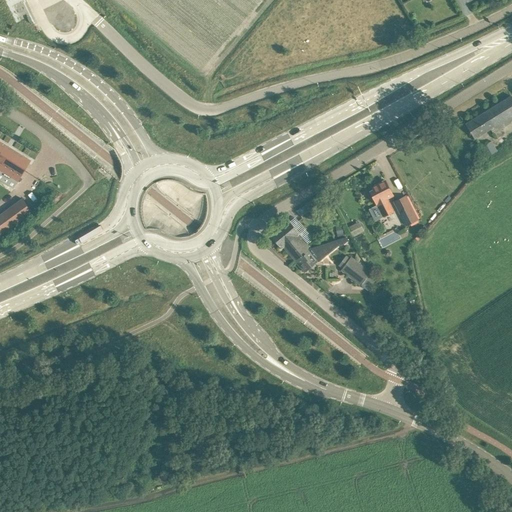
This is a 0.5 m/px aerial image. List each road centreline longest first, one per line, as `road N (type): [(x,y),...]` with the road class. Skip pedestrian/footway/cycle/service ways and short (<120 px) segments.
road 1 (unclassified): [(511,67),(256,225),(259,251),(392,363),(396,380),(386,409)]
road 2 (unclassified): [(511,8),(386,62),(216,110),(198,108),(151,73),(73,0)]
road 3 (primary): [(511,32),(273,146)]
road 4 (primary): [(286,170),(511,40)]
road 5 (secondary): [(158,158),(129,113),(79,69),(0,37)]
road 6 (tertiary): [(183,258),(224,325),(279,366)]
road 7 (tertiary): [(511,480),(386,409)]
road 8 (secondary): [(0,50),(61,79),(113,128)]
